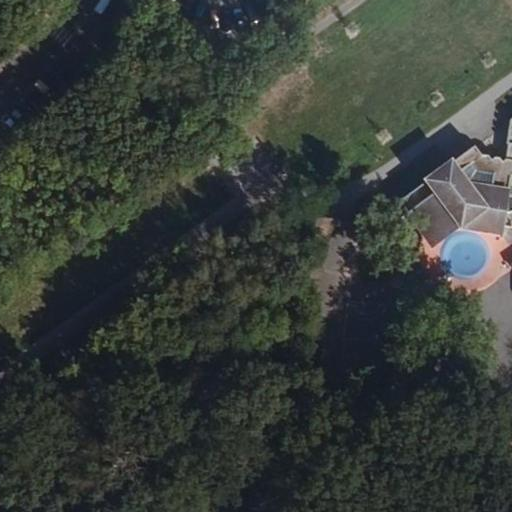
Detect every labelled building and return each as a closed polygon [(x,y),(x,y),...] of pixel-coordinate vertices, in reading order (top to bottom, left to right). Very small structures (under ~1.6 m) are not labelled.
[(293,0),(272,0),(277,12),(293,0)] [(511,145),(506,144),(503,161),(511,163),(509,176),(511,177),(511,176),(511,145)] [(478,156),(471,147),(449,163),(456,173),(478,156)] [(426,180),(507,190),(509,176),(511,163),(503,161),(478,156),(456,173),(449,163),(426,180)] [(506,196),(507,190),(426,180),(421,184),(430,196),(433,194),(457,225),(499,234),(503,214),(506,214),(511,212),(511,208),(511,200),(510,198),(507,195),(506,196)] [(395,203),(403,216),(418,204),(430,196),(421,184),(395,203)] [(457,225),(433,194),(430,196),(418,204),(416,220),(408,220),(429,247),(457,225)] [(418,204),(403,216),(406,220),(408,220),(416,220),(418,204)]
